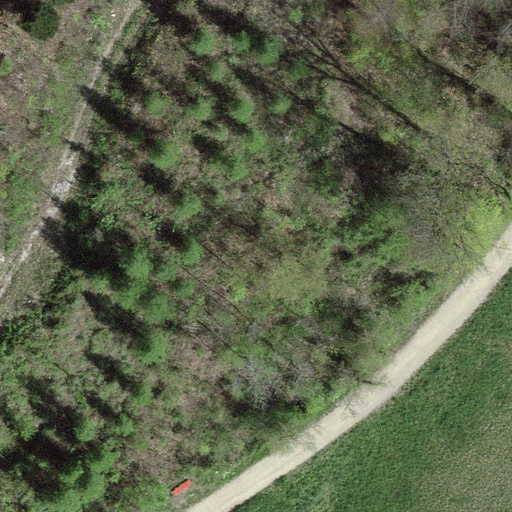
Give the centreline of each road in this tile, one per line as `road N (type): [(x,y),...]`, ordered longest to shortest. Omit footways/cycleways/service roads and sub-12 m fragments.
road 1 (track): [(200,511),(420,356),(511,259)]
road 2 (track): [(0,253),(171,0)]
